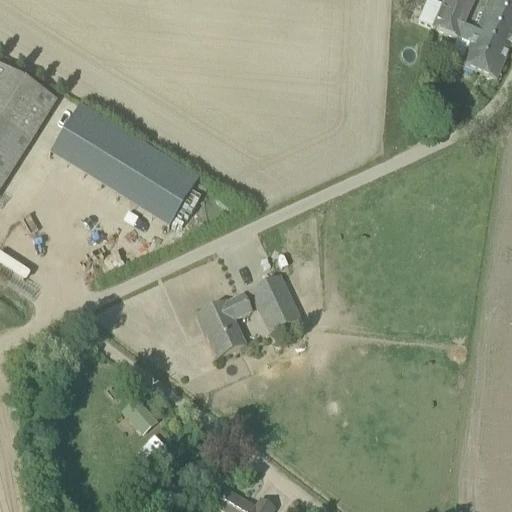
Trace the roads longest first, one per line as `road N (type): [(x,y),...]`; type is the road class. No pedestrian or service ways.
road 1 (unclassified): [(0,345),(456,134)]
road 2 (track): [(327,511),(102,345),(73,312)]
road 3 (track): [(15,337),(39,511)]
